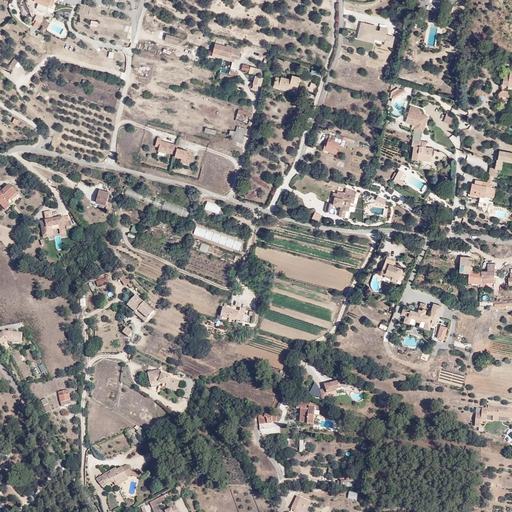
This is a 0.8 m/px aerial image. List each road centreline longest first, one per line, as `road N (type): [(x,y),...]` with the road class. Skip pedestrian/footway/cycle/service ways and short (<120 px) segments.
road 1 (unclassified): [(511,240),(311,225),(116,160),(13,147),(0,153)]
road 2 (unknown): [(459,141),(453,236),(471,257),(511,260)]
